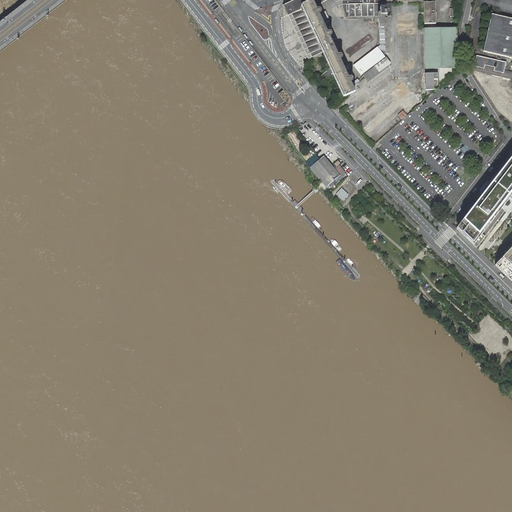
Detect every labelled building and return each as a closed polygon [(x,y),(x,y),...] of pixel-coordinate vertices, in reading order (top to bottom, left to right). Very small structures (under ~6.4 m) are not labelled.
[(291,14),(310,56),(323,50),(302,5),(312,0),(315,7),(326,0),(294,0),(284,5),(289,15),(291,14)] [(318,14),(317,11),(315,7),(312,0),(302,5),(323,50),(331,68),(336,77),(342,91),(345,97),(354,93),(355,92),(350,82),(348,79),(339,59),(338,57),(329,36),(327,34),(318,14)] [(342,5),(346,20),(378,19),(380,26),(385,26),(387,26),(387,25),(388,16),(391,16),(391,4),(386,4),(386,0),(361,0),(352,0),(342,0),(342,5)] [(424,2),(424,24),(435,24),(435,2),(424,2)] [(511,18),(491,14),(483,52),(511,58),(511,18)] [(424,28),(425,69),(438,69),(439,86),(456,70),(456,69),(457,28),(424,28)] [(378,47),(354,65),(362,75),(386,57),(380,50),(378,47)] [(505,73),(506,69),(508,62),(479,56),(477,66),(485,68),(486,64),(496,67),(496,71),(505,73)] [(369,80),(384,68),(390,64),(386,58),(363,76),(365,79),(367,78),(369,80)] [(336,77),(331,68),(321,76),(326,82),(336,77)] [(426,90),(426,97),(433,91),(433,90),(436,88),(436,85),(433,85),(433,80),(437,80),(437,74),(425,74),(425,90),(426,90)] [(337,96),(342,102),(354,93),(345,97),(342,91),(337,96)] [(398,115),(402,120),(404,118),(407,115),(403,110),(398,115)] [(339,165),(334,169),(331,166),(323,156),(320,159),(316,154),(307,162),(327,187),(345,172),(342,169),(339,165)] [(511,156),(455,228),(473,242),(511,193),(511,156)] [(343,201),(349,194),(343,188),(337,194),(343,201)] [(511,282),(511,246),(494,266),(511,282)]
